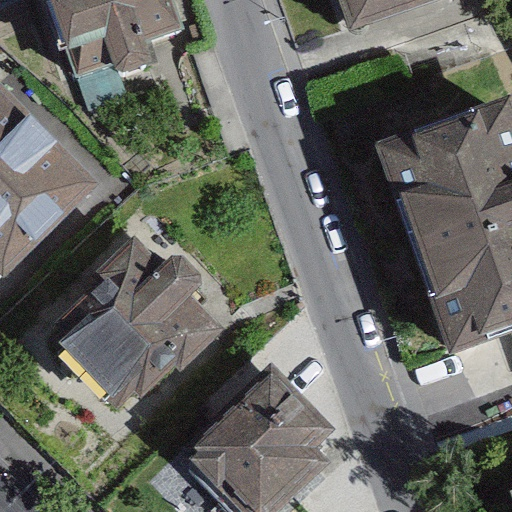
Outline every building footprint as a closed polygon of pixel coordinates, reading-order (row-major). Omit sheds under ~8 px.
[(187,40),(172,0),(46,0),(78,89),(115,76),(118,85),(154,72),(148,54),(187,40)] [(343,0),(355,32),(448,0),(343,0)] [(97,187),(0,89),(0,274),(4,279),(97,187)] [(511,98),(382,145),(459,360),(511,341),(511,98)] [(232,336),(195,298),(203,290),(204,279),(184,259),(173,258),(164,266),(136,237),(94,278),(102,287),(82,306),(88,312),(54,345),(120,414),(137,398),(144,405),(175,375),(183,383),(232,336)] [(321,453),(340,434),(274,368),(184,457),(239,511),(291,511),(336,468),(321,453)]
